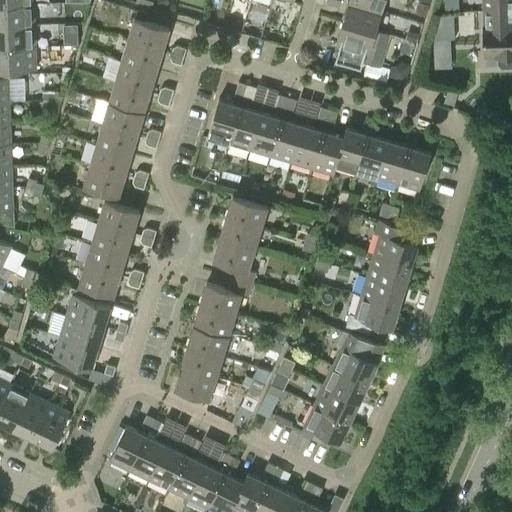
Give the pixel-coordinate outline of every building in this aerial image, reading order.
[(380,11),(383,0),(347,0),(347,1),(380,11)] [(511,0),(482,0),(483,11),(511,9),(511,0)] [(341,21),(375,31),(380,11),(347,1),(341,21)] [(0,3),(0,25),(34,24),(33,3),(0,3)] [(511,9),(483,11),(484,57),(511,55),(511,9)] [(455,39),(454,15),(434,16),(435,40),(455,39)] [(127,39),(161,50),(168,29),(133,18),(127,39)] [(368,51),(375,31),(341,21),(335,41),(341,43),(337,54),(361,61),(364,50),(368,51)] [(0,25),(0,46),(35,45),(34,24),(0,25)] [(155,71),(161,50),(127,39),(120,60),(155,71)] [(35,45),(0,46),(0,69),(36,68),(35,45)] [(171,53),(183,56),(185,48),(177,46),(172,48),(171,53)] [(183,56),(171,53),(170,56),(172,62),(180,64),(183,56)] [(114,81),(149,92),(155,71),(120,60),(114,81)] [(0,100),(8,100),(7,77),(0,77),(0,100)] [(142,112),(149,92),(114,81),(107,102),(142,112)] [(242,96),(246,84),(237,81),(234,93),(242,96)] [(246,84),(242,96),(250,98),(253,86),(246,84)] [(158,95),(170,98),(172,90),(164,88),(159,90),(158,95)] [(63,93),(55,90),(42,90),(42,99),(52,99),(49,107),(58,110),(61,101),(63,93)] [(283,108),(287,97),(279,94),(275,106),(283,108)] [(167,106),(170,98),(158,95),(157,98),(159,104),(167,106)] [(287,97),(283,108),(292,111),(295,99),(287,97)] [(54,123),(58,110),(49,107),(52,99),(42,99),(42,107),(50,109),(46,121),(54,123)] [(228,143),(239,105),(218,99),(206,137),(228,143)] [(0,100),(0,121),(9,122),(8,100),(0,100)] [(101,123),(136,133),(142,112),(107,102),(101,123)] [(260,111),(239,105),(228,143),(248,149),(260,111)] [(325,121),(329,109),(321,107),(317,119),(325,121)] [(336,111),(329,109),(325,121),(333,123),(336,111)] [(281,118),(260,111),(248,149),(269,156),(281,118)] [(301,124),(281,118),(269,156),(290,162),(301,124)] [(0,121),(0,143),(10,143),(9,122),(0,121)] [(130,154),(136,133),(101,123),(95,143),(130,154)] [(322,130),(301,124),(290,162),(311,168),(322,130)] [(334,164),(335,165),(355,171),(367,134),(345,127),(342,136),(334,164)] [(146,136),(157,139),(160,132),(151,129),(147,131),(146,136)] [(333,175),(335,165),(334,164),(342,136),(322,130),(311,168),(333,175)] [(42,133),(39,142),(48,145),(50,136),(42,133)] [(387,140),(367,134),(355,171),(376,177),(387,140)] [(157,139),(146,136),(145,139),(147,145),(155,147),(157,139)] [(408,146),(387,140),(376,177),(397,184),(408,146)] [(48,145),(39,142),(36,151),(45,154),(48,145)] [(10,143),(0,143),(0,165),(11,165),(10,143)] [(88,164),(123,175),(130,154),(95,143),(88,164)] [(429,152),(408,146),(397,184),(418,190),(429,152)] [(117,196),(123,175),(88,164),(82,186),(117,196)] [(0,165),(0,186),(12,186),(11,165),(0,165)] [(133,177),(145,181),(147,173),(139,170),(135,173),(133,177)] [(28,177),(26,186),(35,189),(37,180),(28,177)] [(145,181),(133,177),(132,180),(134,186),(143,189),(145,181)] [(0,209),(13,209),(12,186),(0,186),(0,209)] [(32,197),(35,189),(26,186),(23,194),(32,197)] [(337,202),(345,204),(349,192),(341,190),(337,202)] [(349,192),(345,204),(353,207),(357,194),(349,192)] [(225,217),(260,227),(266,206),(232,196),(225,217)] [(103,200),(97,222),(132,232),(138,211),(103,200)] [(379,215),(387,217),(391,205),(382,203),(379,215)] [(398,207),(391,205),(387,217),(395,219),(398,207)] [(254,248),(260,227),(225,217),(219,237),(254,248)] [(373,254),(410,265),(417,244),(413,243),(417,231),(377,219),(373,232),(379,234),(373,254)] [(132,232),(97,222),(91,242),(126,253),(132,232)] [(143,230),(142,234),(154,238),(156,230),(148,227),(143,230)] [(307,232),(304,240),(317,244),(319,236),(307,232)] [(151,246),(154,238),(142,234),(141,237),(143,243),(151,246)] [(247,269),(254,248),(219,237),(213,259),(231,265),(228,276),(250,283),(254,271),(247,269)] [(0,240),(0,264),(1,265),(2,265),(24,276),(26,267),(19,264),(25,252),(0,240)] [(304,240),(302,249),(314,252),(314,253),(317,244),(304,240)] [(91,242),(84,263),(119,273),(126,253),(91,242)] [(316,259),(328,263),(331,255),(319,251),(316,259)] [(373,254),(366,275),(404,286),(410,265),(373,254)] [(328,263),(316,259),(314,268),(326,271),(328,263)] [(119,273),(84,263),(78,284),(113,295),(119,273)] [(24,276),(33,278),(35,270),(26,267),(24,276)] [(130,276),(141,279),(144,271),(135,269),(131,271),(130,276)] [(366,275),(360,295),(398,306),(404,286),(366,275)] [(33,278),(24,276),(21,285),(30,288),(33,278)] [(139,287),(141,279),(130,276),(129,279),(131,285),(139,287)] [(200,304),(234,314),(240,293),(246,294),(250,283),(228,276),(224,287),(206,282),(200,304)] [(66,315),(105,327),(111,305),(73,294),(66,315)] [(398,306),(360,295),(354,314),(349,313),(345,325),(369,333),(373,322),(391,328),(398,306)] [(227,335),(234,314),(200,304),(193,324),(227,335)] [(11,318),(20,321),(22,312),(14,309),(11,318)] [(105,327),(66,315),(60,335),(99,347),(105,327)] [(20,321),(11,318),(8,327),(17,330),(20,321)] [(119,321),(117,330),(125,333),(128,324),(119,321)] [(227,335),(193,324),(187,345),(221,356),(227,335)] [(377,361),(376,361),(384,345),(343,329),(336,343),(341,346),(331,365),(367,382),(377,361)] [(125,333),(117,330),(114,338),(123,341),(125,333)] [(99,347),(60,335),(54,357),(92,368),(99,347)] [(272,338),(268,346),(280,352),(283,344),(274,340),(272,338)] [(215,377),(221,356),(187,345),(180,366),(215,377)] [(11,360),(16,352),(4,346),(0,353),(0,357),(10,363),(11,360)] [(268,346),(264,354),(275,359),(276,360),(280,352),(268,346)] [(11,360),(21,364),(25,356),(16,352),(11,360)] [(25,356),(21,364),(28,368),(32,360),(25,356)] [(279,364),(289,369),(293,361),(282,356),(279,364)] [(115,366),(107,364),(104,372),(112,375),(115,366)] [(286,376),(289,369),(279,364),(275,371),(286,376)] [(358,402),(367,382),(331,365),(322,385),(358,402)] [(215,377),(180,366),(174,388),(208,398),(215,377)] [(51,379),(59,383),(63,375),(55,371),(51,379)] [(63,375),(59,383),(67,386),(72,378),(63,375)] [(0,406),(11,383),(0,377),(0,406)] [(251,379),(248,387),(260,392),(264,384),(251,379)] [(0,421),(13,428),(31,393),(11,383),(0,406),(0,421)] [(278,397),(282,389),(270,383),(266,391),(278,397)] [(313,404),(348,421),(358,402),(322,385),(313,404)] [(248,387),(245,394),(257,399),(257,400),(260,392),(248,387)] [(50,402),(31,393),(13,428),(33,438),(50,402)] [(70,412),(50,402),(33,438),(53,448),(70,412)] [(339,441),(348,421),(313,404),(303,424),(339,441)] [(149,429),(154,418),(146,414),(140,425),(149,429)] [(154,418),(149,429),(156,433),(161,421),(154,418)] [(129,470),(146,434),(125,424),(109,460),(129,470)] [(187,448),(193,437),(185,433),(179,444),(187,448)] [(166,444),(146,434),(129,470),(149,479),(166,444)] [(200,440),(193,437),(187,448),(195,452),(200,440)] [(185,453),(166,444),(149,479),(168,488),(185,453)] [(226,466),(231,455),(224,452),(218,463),(226,466)] [(204,462),(185,453),(168,488),(187,497),(204,462)] [(231,455),(226,466),(233,470),(239,459),(231,455)] [(269,476),(275,465),(267,461),(262,473),(269,476)] [(224,472),(204,462),(187,497),(207,507),(224,472)] [(275,465),(269,476),(278,480),(283,469),(275,465)] [(231,508),(240,511),(251,511),(267,481),(247,471),(242,481),(230,507),(231,508)] [(217,511),(229,511),(231,508),(230,507),(242,481),(224,472),(207,507),(217,511)] [(308,495),(314,484),(306,480),(301,492),(308,495)] [(276,511),(287,491),(267,481),(251,511),(276,511)] [(322,487),(314,484),(308,495),(316,499),(322,487)] [(300,511),(306,500),(287,491),(276,511),(300,511)] [(324,511),(326,510),(306,500),(300,511),(324,511)]
